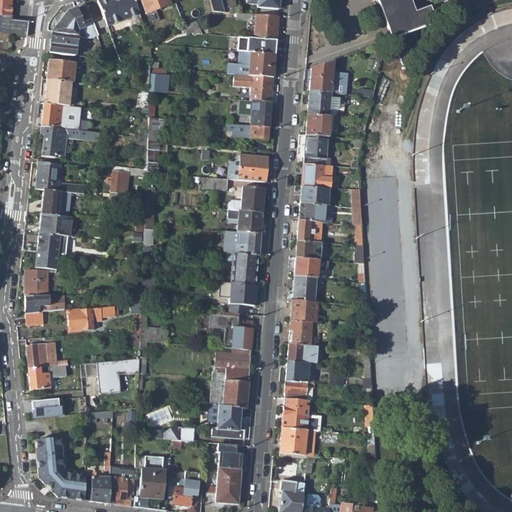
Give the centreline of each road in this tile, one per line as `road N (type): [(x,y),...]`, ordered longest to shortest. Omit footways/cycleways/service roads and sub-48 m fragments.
road 1 (residential): [(40,0),(1,295),(20,511)]
road 2 (residential): [(298,0),(254,511)]
